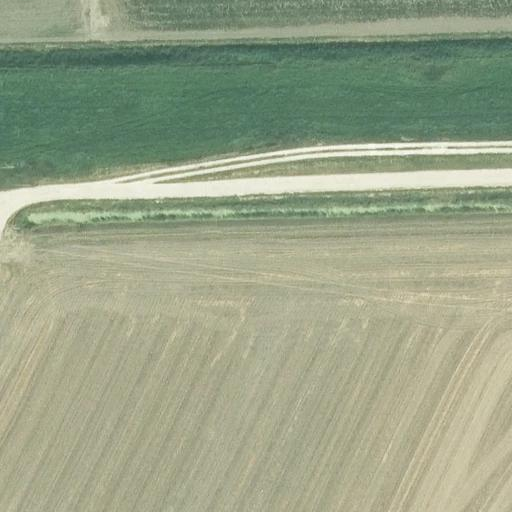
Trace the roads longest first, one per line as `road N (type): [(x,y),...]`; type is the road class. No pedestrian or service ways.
road 1 (track): [(511,182),(19,202),(0,194)]
road 2 (track): [(511,151),(282,160),(71,196)]
